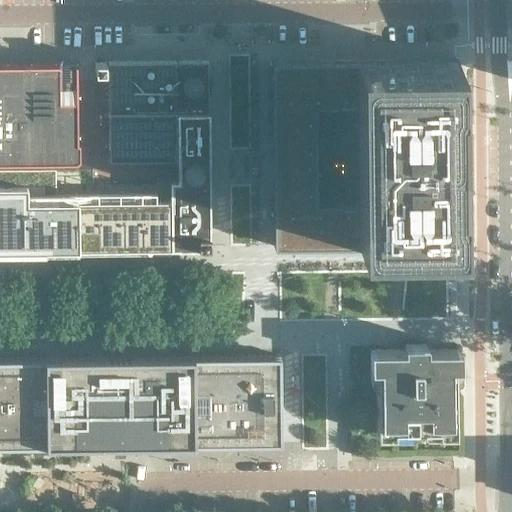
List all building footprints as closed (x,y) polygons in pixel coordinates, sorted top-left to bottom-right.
[(269,61),(271,246),(390,245),(457,244),(455,59),(269,61)] [(169,179),(170,248),(177,248),(197,248),(202,248),(202,247),(209,247),(209,236),(208,236),(208,227),(209,227),(208,111),(207,111),(207,108),(208,108),(208,98),(210,95),(211,93),(212,90),(212,87),(213,84),(212,81),(212,79),(211,76),(209,73),(207,60),(178,61),(178,62),(175,62),(175,61),(107,61),(107,62),(105,62),(105,61),(94,62),(94,72),(105,72),(105,71),(107,71),(108,160),(176,159),(177,179),(169,179)] [(0,161),(76,161),(76,90),(75,63),(0,63),(0,161)] [(55,169),(0,169),(0,249),(55,249),(55,243),(74,243),(74,249),(156,248),(155,198),(138,198),(138,200),(55,201),(55,169)] [(455,392),(455,380),(458,380),(460,377),(459,348),(425,349),(425,343),(404,344),(404,349),(370,349),(370,378),(372,381),(375,381),(375,429),(376,429),(376,434),(394,434),(394,429),(394,425),(409,425),(409,429),(422,428),(422,424),(436,424),(436,428),(437,428),(437,433),(455,433),(455,428),(455,392)] [(280,442),(279,357),(279,354),(111,356),(0,357),(0,445),(68,445),(85,444),(125,444),(280,442)]
